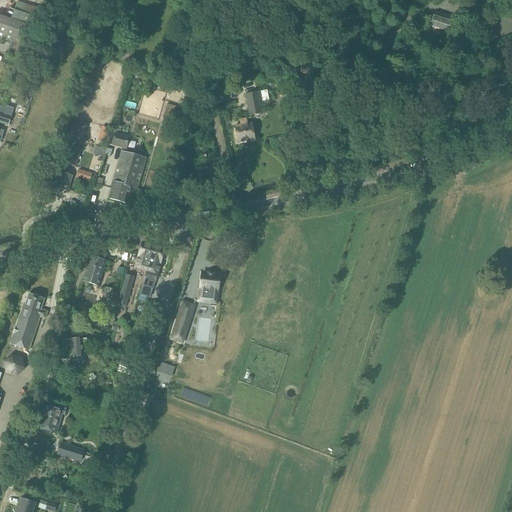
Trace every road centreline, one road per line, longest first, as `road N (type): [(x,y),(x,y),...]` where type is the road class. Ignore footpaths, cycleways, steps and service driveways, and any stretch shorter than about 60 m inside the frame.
road 1 (unclassified): [(97,511),(186,239),(185,219)]
road 2 (tertiary): [(236,210),(395,172),(511,131)]
road 3 (residential): [(65,245),(0,480)]
road 4 (unclassified): [(236,210),(208,82),(236,0)]
road 5 (tertiary): [(65,245),(185,219)]
